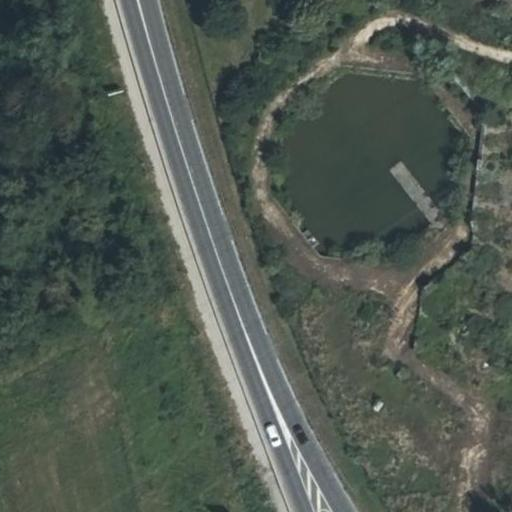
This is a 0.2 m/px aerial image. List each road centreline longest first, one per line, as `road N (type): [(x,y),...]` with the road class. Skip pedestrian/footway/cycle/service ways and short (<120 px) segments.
road 1 (primary): [(351,511),(291,387),(159,0)]
road 2 (primary): [(134,0),(302,511)]
